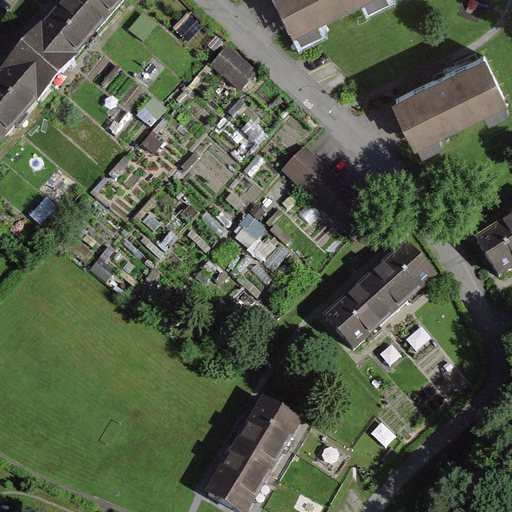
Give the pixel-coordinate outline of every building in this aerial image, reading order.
[(70,0),(61,11),(42,31),(73,59),(110,18),(88,0),(70,0)] [(88,0),(110,18),(125,0),(88,0)] [(283,0),(297,27),(352,0),(283,0)] [(25,51),(6,72),(37,99),(73,59),(42,31),(25,51)] [(230,50),(213,68),(242,95),(260,76),(230,50)] [(511,97),(490,50),(395,93),(417,141),(511,97)] [(0,78),(0,138),(1,140),(37,99),(6,72),(0,78)] [(285,174),(355,241),(378,217),(308,151),(285,174)] [(499,276),(511,267),(511,215),(499,224),(475,238),(499,276)] [(371,292),(397,323),(439,287),(413,256),(390,276),(371,292)] [(329,328),(355,359),(397,323),(371,292),(350,310),(329,328)] [(247,449),(282,470),(311,424),(275,402),(260,427),(247,449)] [(218,496),(245,511),(256,511),(282,470),(247,449),(233,472),(218,496)]
